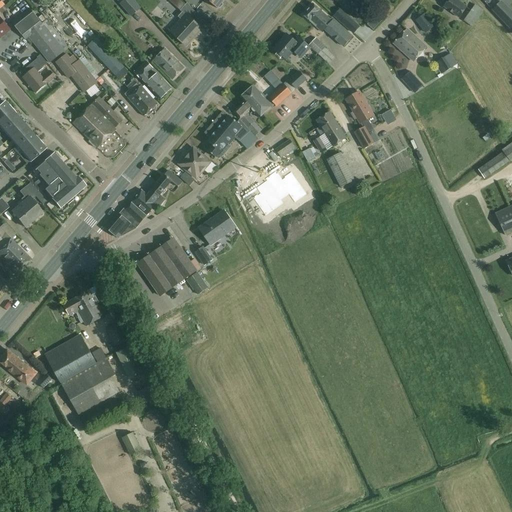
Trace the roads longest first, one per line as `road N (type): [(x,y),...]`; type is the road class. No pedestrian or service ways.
road 1 (tertiary): [(62,255),(79,265),(141,233),(279,129),(367,47)]
road 2 (tertiary): [(511,356),(390,80),(367,47)]
road 3 (track): [(237,511),(104,253)]
road 4 (primary): [(114,192),(278,0)]
road 5 (residential): [(114,192),(0,72)]
